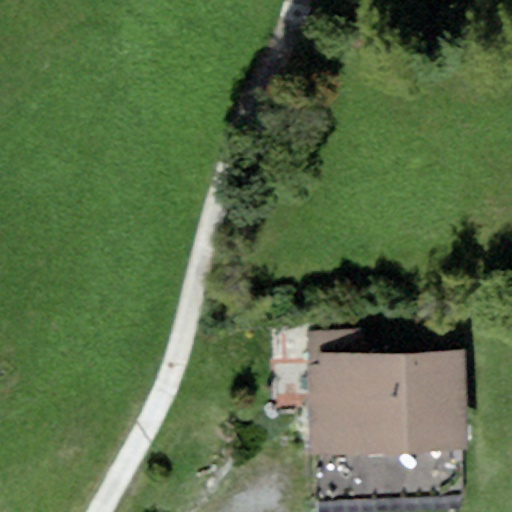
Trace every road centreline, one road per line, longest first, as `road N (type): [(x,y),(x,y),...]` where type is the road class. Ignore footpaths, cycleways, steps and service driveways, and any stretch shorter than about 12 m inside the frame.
road 1 (track): [(174,371),(226,168),(303,0)]
road 2 (residential): [(99,511),(174,371)]
